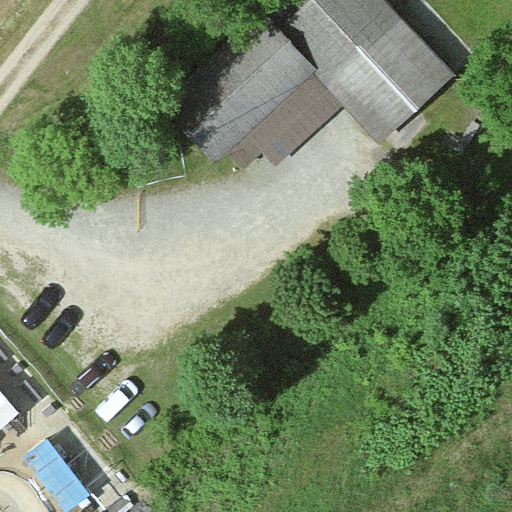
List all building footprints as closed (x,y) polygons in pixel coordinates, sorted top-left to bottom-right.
[(386,0),(312,0),(277,35),(321,79),(380,139),(453,67),(386,0)] [(268,14),(165,97),(227,168),(321,79),(277,35),(268,14)] [(20,318),(76,378),(135,323),(80,263),(20,318)] [(0,422),(20,407),(0,382),(0,422)] [(88,485),(48,433),(26,450),(67,502),(88,485)]
